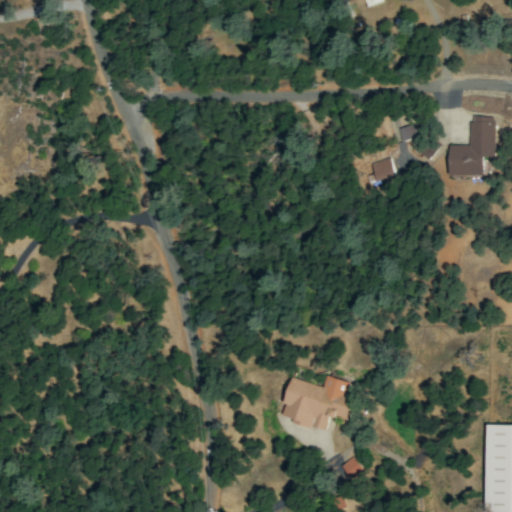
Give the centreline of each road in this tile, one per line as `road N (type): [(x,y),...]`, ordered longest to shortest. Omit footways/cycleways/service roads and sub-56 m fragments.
road 1 (tertiary): [(209,511),(207,399),(158,200),(86,0)]
road 2 (residential): [(126,110),(167,98),(511,86)]
